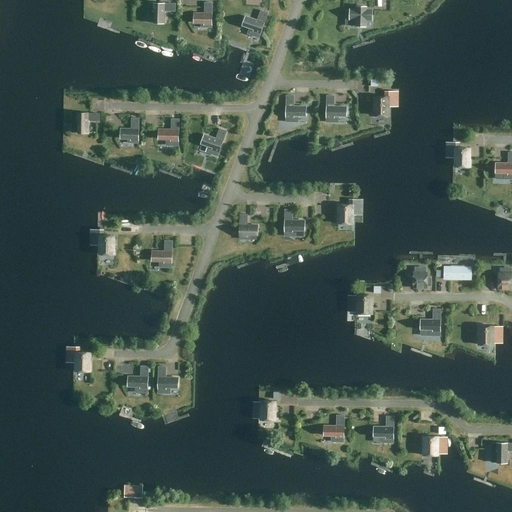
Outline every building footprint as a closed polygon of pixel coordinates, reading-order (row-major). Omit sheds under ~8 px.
[(148,15),(155,15),(155,24),(164,24),(164,11),(175,12),(175,4),(149,3),(148,15)] [(193,23),(202,23),(202,27),(211,27),(212,3),(204,3),(204,14),(194,13),(193,23)] [(350,10),(346,10),(346,15),(349,15),(349,20),(356,20),(355,26),(365,26),(365,20),(372,20),(372,10),(366,10),(366,7),(356,7),(356,10),(350,9),(350,10)] [(260,10),(257,21),(245,16),(242,25),(250,28),(248,34),(259,38),(268,13),(260,10)] [(388,91),(384,91),(384,97),(374,97),(374,114),(376,114),(376,117),(386,117),(386,114),(388,114),(388,91)] [(306,116),(306,107),(293,106),(293,96),(286,96),(285,122),(297,122),(297,116),(306,116)] [(338,122),(338,116),(346,116),(346,107),(334,107),(334,96),(326,96),(326,122),(338,122)] [(72,125),(79,125),(79,134),(88,134),(88,121),(99,121),(99,114),(73,113),(72,125)] [(120,138),(128,138),(128,143),(138,143),(139,119),(131,119),(131,129),(120,129),(120,138)] [(158,130),(158,139),(166,139),(166,145),(178,146),(179,119),(171,119),(171,130),(158,130)] [(219,129),(216,139),(204,135),(201,144),(209,146),(206,152),(218,156),(226,131),(219,129)] [(455,166),(457,166),(457,167),(467,168),(467,166),(469,166),(469,148),(459,148),(459,143),(455,143),(455,166)] [(495,163),(495,172),(503,173),(503,179),(511,179),(511,152),(508,153),(508,164),(495,163)] [(338,222),(340,222),(340,224),(350,224),(350,222),(352,223),(353,200),(349,200),(349,205),(338,205),(338,222)] [(285,210),(284,236),(296,236),(296,230),(304,230),(305,221),(292,221),(292,210),(285,210)] [(239,239),(249,239),(249,235),(257,235),(257,226),(247,226),(247,215),(240,215),(239,239)] [(99,230),(99,255),(111,255),(114,255),(114,236),(103,236),(103,230),(99,230)] [(151,261),(160,261),(159,267),(171,267),(172,241),(165,241),(164,252),(152,251),(151,261)] [(450,266),(450,267),(444,267),(444,279),(470,280),(471,268),(467,267),(467,266),(450,266)] [(413,273),(413,287),(417,287),(417,288),(423,289),(423,287),(427,287),(427,286),(431,286),(431,278),(427,278),(427,273),(413,273)] [(511,273),(499,274),(498,288),(502,288),(502,289),(508,290),(508,288),(511,288),(511,287),(511,286),(511,273)] [(357,312),(359,312),(359,314),(369,314),(369,313),(371,313),(372,295),(357,295),(357,312)] [(420,320),(420,329),(428,329),(428,335),(440,336),(440,309),(433,309),(433,320),(420,320)] [(493,326),(479,326),(479,343),(481,343),(481,345),(491,345),(491,343),(493,343),(493,326)] [(76,347),(75,370),(75,372),(77,372),(78,372),(88,372),(90,372),(90,353),(79,353),(79,347),(76,347)] [(127,386),(136,386),(136,392),(147,393),(148,366),(141,366),(140,377),(128,377),(127,386)] [(169,387),(178,387),(178,378),(165,378),(166,367),(158,367),(157,393),(169,393),(169,387)] [(275,401),(260,401),(260,418),(262,418),(262,420),(272,420),(272,418),(275,418),(275,401)] [(332,435),(332,441),(344,442),(344,415),(337,415),(336,426),(324,426),(324,435),(332,435)] [(381,436),(381,442),(393,443),(394,416),(386,416),(386,427),(373,427),(373,436),(381,436)] [(435,454),(437,454),(438,436),(423,436),(423,454),(425,454),(425,456),(435,456),(435,454)] [(511,452),(486,452),(487,469),(511,470),(511,452)]
